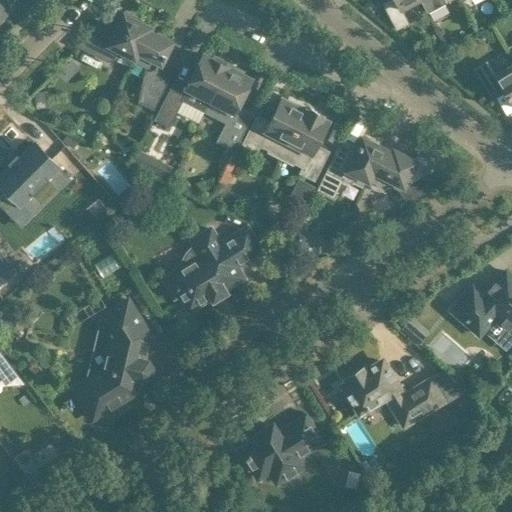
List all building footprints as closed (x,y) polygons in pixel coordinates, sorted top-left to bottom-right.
[(0,0),(0,18),(11,8),(6,0),(0,0)] [(414,0),(394,0),(395,1),(385,6),(396,28),(407,22),(400,8),(414,0)] [(419,0),(427,13),(450,0),(419,0)] [(147,30),(149,27),(134,19),(135,17),(125,11),(123,14),(116,28),(111,30),(100,24),(78,45),(99,55),(98,57),(106,61),(119,57),(122,52),(133,58),(147,30)] [(165,53),(170,42),(172,39),(161,34),(160,37),(147,30),(133,58),(132,60),(146,67),(140,101),(152,107),(177,59),(165,53)] [(205,111),(227,66),(225,65),(226,62),(214,56),(213,59),(202,54),(184,90),(173,84),(156,118),(168,125),(180,101),(203,113),(204,111),(205,111)] [(511,64),(495,75),(486,61),(475,68),(488,90),(499,83),(511,104),(511,64)] [(250,78),(241,74),(243,70),(231,64),(229,67),(227,66),(205,111),(206,112),(205,114),(226,124),(218,141),(226,145),(235,149),(236,147),(253,113),(236,105),(250,78)] [(35,95),(28,102),(34,109),(49,107),(47,91),(34,93),(35,95)] [(280,157),(304,109),(301,107),(303,104),(289,97),(288,100),(281,97),(269,122),(257,116),(243,143),(256,149),(259,144),(268,148),(267,151),(279,157),(280,157)] [(308,110),(304,109),(280,157),(281,158),(281,157),(293,162),(294,161),(303,166),(300,172),(313,178),(327,151),(315,145),(327,120),(321,117),(322,114),(309,108),(308,110)] [(368,179),(383,148),(379,146),(378,142),(371,138),(367,140),(362,138),(357,148),(353,146),(352,148),(341,142),(317,189),(333,197),(343,178),(349,180),(354,179),(357,174),(368,179)] [(11,166),(0,176),(0,184),(6,191),(19,204),(20,203),(32,214),(69,178),(57,166),(58,166),(35,142),(20,157),(16,152),(6,162),(11,166)] [(243,150),(236,147),(235,149),(227,165),(220,180),(219,181),(227,185),(232,174),(231,173),(238,157),(240,158),(243,150)] [(414,158),(413,160),(393,150),(392,153),(383,148),(368,179),(369,178),(384,186),(390,184),(392,180),(403,185),(397,193),(404,204),(412,202),(425,194),(415,178),(426,171),(428,170),(428,168),(429,167),(429,165),(429,163),(429,162),(428,160),(427,159),(426,157),(425,157),(423,156),(421,155),(420,155),(418,156),(417,156),(415,157),(414,158)] [(261,249),(247,227),(220,243),(210,228),(192,239),(201,254),(198,256),(196,258),(194,261),(193,263),(192,267),(184,265),(168,275),(170,278),(166,281),(175,295),(179,293),(189,309),(208,297),(225,287),(242,276),(235,265),(261,249)] [(0,281),(14,272),(0,253),(0,281)] [(483,296),(472,286),(452,310),(479,334),(495,316),(511,330),(511,276),(505,270),(483,296)] [(147,360),(145,359),(143,359),(149,334),(127,299),(97,318),(104,329),(98,333),(96,342),(101,350),(108,352),(104,367),(97,365),(89,370),(87,379),(74,387),(92,418),(108,408),(109,409),(122,401),(122,400),(135,392),(138,377),(142,378),(149,374),(151,366),(147,360)] [(0,314),(0,333),(7,335),(12,332),(14,323),(11,318),(0,314)] [(0,373),(15,372),(0,351),(0,373)] [(342,385),(359,412),(365,408),(366,410),(369,408),(368,407),(386,395),(391,403),(390,403),(404,425),(465,387),(444,370),(408,392),(403,382),(397,385),(382,360),(366,370),(364,366),(345,378),(347,381),(342,385)] [(305,415),(277,432),(272,424),(254,435),(257,438),(241,448),(246,457),(246,460),(250,467),(253,468),(255,471),(266,464),(276,481),(305,464),(299,455),(321,441),(305,415)] [(69,449),(60,455),(66,464),(75,458),(69,449)] [(40,468),(30,474),(36,483),(46,477),(40,468)]
